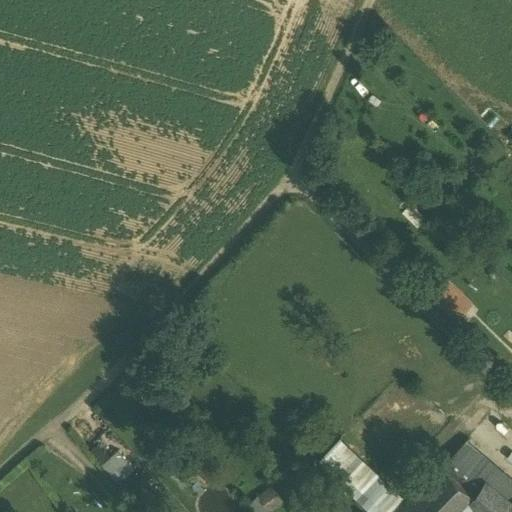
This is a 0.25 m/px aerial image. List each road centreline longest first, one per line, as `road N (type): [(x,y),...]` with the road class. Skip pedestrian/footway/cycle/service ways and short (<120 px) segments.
road 1 (track): [(0,474),(294,180),(372,0)]
road 2 (track): [(508,387),(294,180)]
